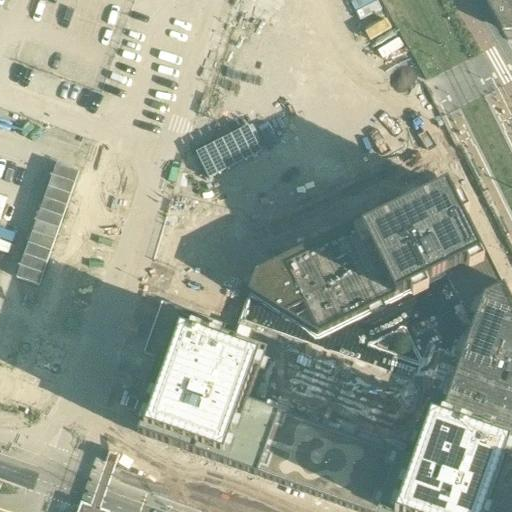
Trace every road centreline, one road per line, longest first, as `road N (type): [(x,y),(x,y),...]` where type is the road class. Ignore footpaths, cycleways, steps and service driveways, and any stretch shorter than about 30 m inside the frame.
road 1 (residential): [(57,473),(166,150)]
road 2 (residential): [(166,150),(0,89)]
road 3 (residential): [(166,150),(221,0)]
